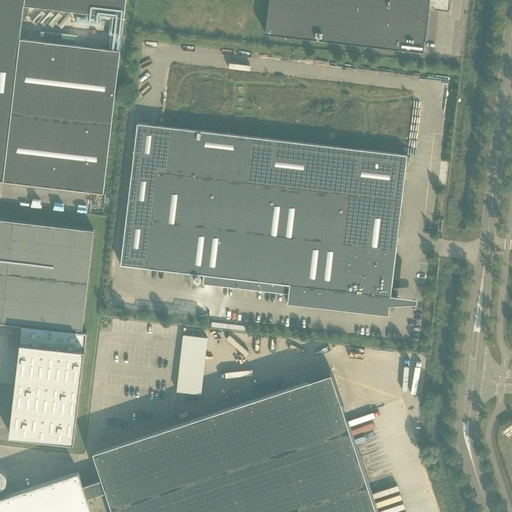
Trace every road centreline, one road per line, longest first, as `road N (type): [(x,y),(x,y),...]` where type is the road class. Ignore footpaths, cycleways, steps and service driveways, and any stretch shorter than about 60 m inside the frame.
road 1 (unknown): [(407,243),(401,306),(376,319),(133,293),(111,267),(119,170),(128,114),(154,66),(169,55),(199,54),(404,84),(419,116),(418,170)]
road 2 (unknown): [(224,388),(328,360),(373,371),(429,511)]
road 3 (tertiary): [(484,261),(511,36)]
